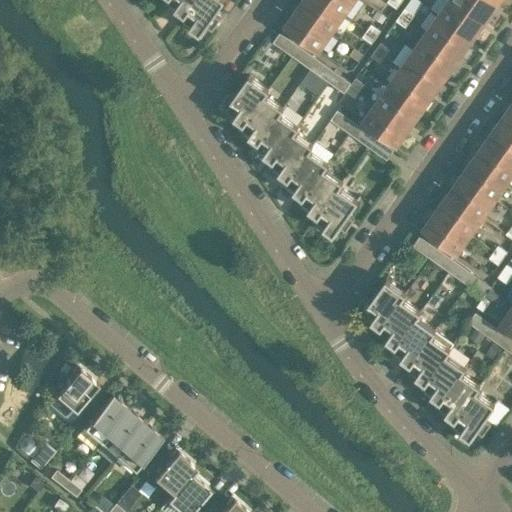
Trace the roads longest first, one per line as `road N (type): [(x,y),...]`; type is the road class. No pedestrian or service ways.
road 1 (residential): [(0,301),(21,285),(51,291),(309,511)]
road 2 (residential): [(320,307),(511,46)]
road 3 (residential): [(320,307),(401,422),(481,499)]
road 4 (residential): [(183,101),(320,307)]
road 5 (residential): [(183,101),(259,0)]
road 6 (residential): [(113,0),(183,101)]
